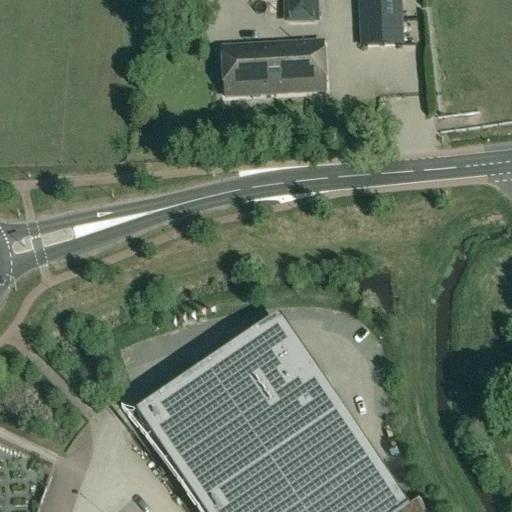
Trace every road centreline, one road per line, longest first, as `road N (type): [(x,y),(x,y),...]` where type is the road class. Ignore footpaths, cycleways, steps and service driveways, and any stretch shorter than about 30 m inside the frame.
road 1 (tertiary): [(511,162),(276,183),(0,260)]
road 2 (unknown): [(208,23),(300,24),(379,57),(405,79),(415,171)]
road 3 (residential): [(173,511),(110,437),(85,511)]
